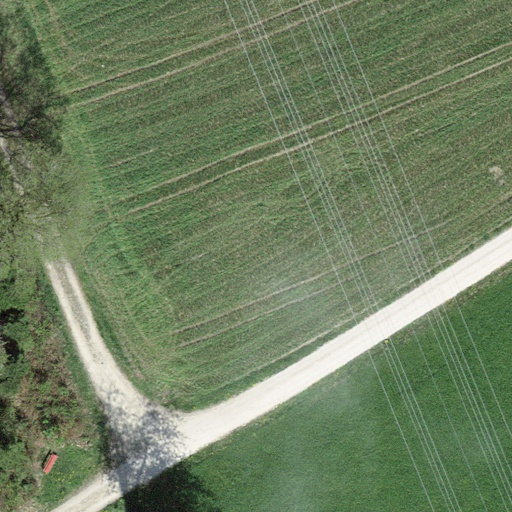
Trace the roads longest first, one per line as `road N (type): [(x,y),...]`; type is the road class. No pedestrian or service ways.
road 1 (track): [(73,511),(511,244)]
road 2 (track): [(146,464),(0,130)]
